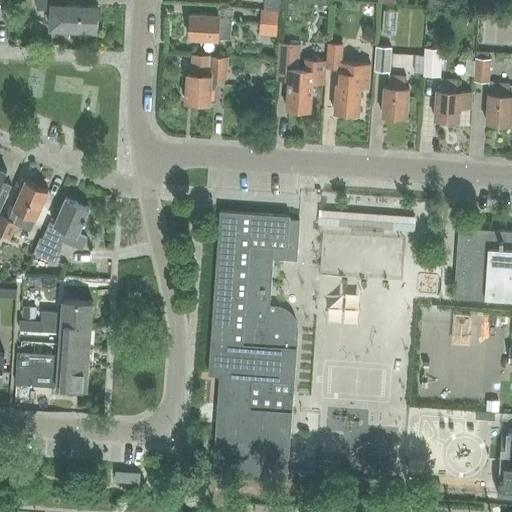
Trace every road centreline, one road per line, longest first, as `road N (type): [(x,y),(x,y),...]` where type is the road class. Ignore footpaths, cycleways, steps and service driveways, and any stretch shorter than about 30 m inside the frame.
road 1 (residential): [(511,176),(143,153)]
road 2 (residential): [(175,437),(177,315),(148,195)]
road 3 (residential): [(175,437),(0,424)]
road 4 (residential): [(148,195),(0,136)]
road 5 (residential): [(0,54),(140,59)]
